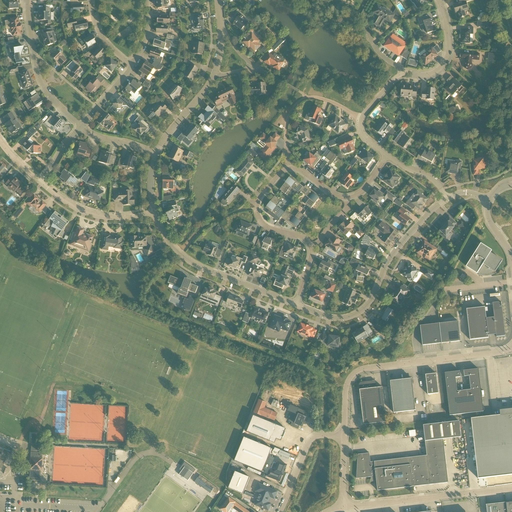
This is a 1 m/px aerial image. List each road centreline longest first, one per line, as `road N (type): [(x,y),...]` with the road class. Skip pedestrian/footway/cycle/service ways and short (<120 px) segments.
road 1 (unclassified): [(344,436),(347,383),(356,371),(511,348)]
road 2 (residential): [(447,199),(387,261),(361,310),(331,318),(295,304)]
road 3 (residential): [(295,304),(192,263),(152,213)]
road 4 (unclassified): [(342,508),(511,488)]
road 5 (residential): [(80,126),(40,83),(27,0)]
road 6 (residential): [(152,213),(95,216),(39,182)]
road 7 (residential): [(310,246),(269,229),(256,214),(259,197),(288,169)]
